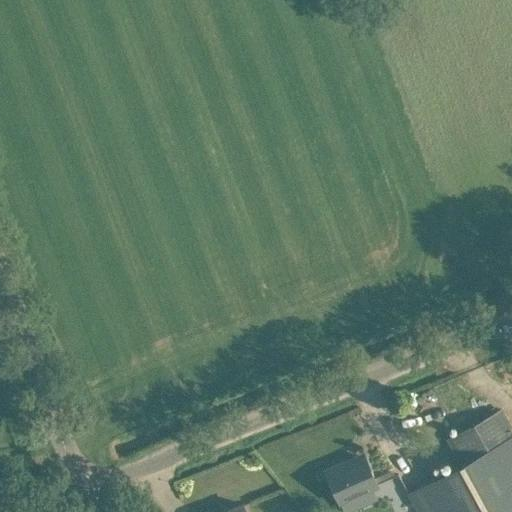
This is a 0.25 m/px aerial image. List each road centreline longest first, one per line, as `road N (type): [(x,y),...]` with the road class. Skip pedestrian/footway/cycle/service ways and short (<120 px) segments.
road 1 (unclassified): [(84,484),(511,318)]
road 2 (unclassified): [(84,484),(73,430),(0,253)]
